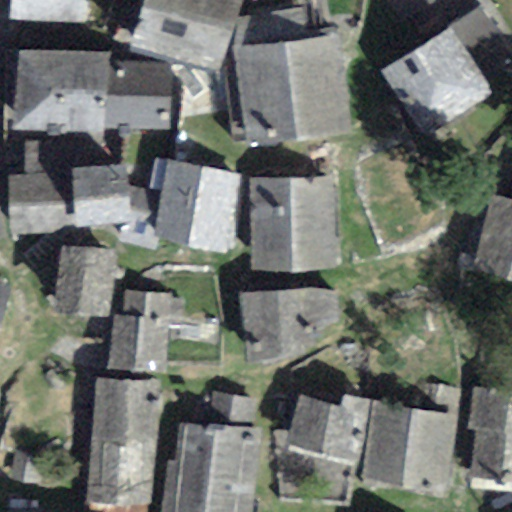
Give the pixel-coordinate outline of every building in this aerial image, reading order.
[(85,0),(8,0),(8,10),(84,17),(85,0)] [(236,0),(140,0),(126,42),(213,71),(236,0)] [(451,18),(379,63),(419,127),(491,83),(451,18)] [(338,30),(233,43),(246,140),(350,127),(338,30)] [(109,49),(15,42),(9,122),(102,130),(103,123),(165,128),(170,62),(108,57),(109,49)] [(241,170),(164,156),(149,231),(227,245),(241,170)] [(58,166),(5,170),(9,230),(72,229),(71,221),(128,216),(119,161),(58,166)] [(334,172),(248,176),(252,264),(338,260),(334,172)] [(511,197),(487,192),(468,273),(511,283),(511,197)] [(109,246),(60,243),(56,311),(105,314),(109,246)] [(333,279),(239,293),(248,354),(310,345),(306,321),(338,316),(333,279)] [(0,311),(9,285),(0,281),(0,311)] [(182,297),(122,292),(120,315),(112,314),(107,363),(165,368),(169,327),(179,328),(182,297)] [(155,379),(93,377),(89,499),(151,501),(155,379)] [(511,393),(472,387),(465,428),(473,429),(466,472),(511,479),(511,393)] [(341,401),(297,392),(281,444),(362,462),(362,474),(447,489),(455,414),(344,389),(341,401)] [(248,511),(259,430),(177,420),(172,460),(166,459),(158,511),(248,511)]
